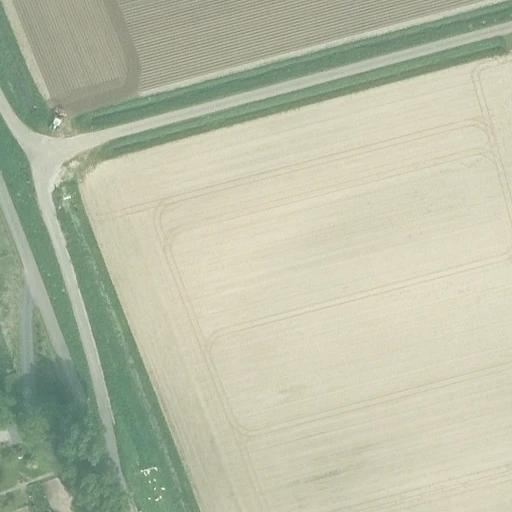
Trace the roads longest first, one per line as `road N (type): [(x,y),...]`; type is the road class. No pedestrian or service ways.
road 1 (unclassified): [(28,158),(511,22)]
road 2 (unclassified): [(131,511),(28,158)]
road 3 (unclassified): [(0,195),(126,511)]
road 4 (unknown): [(38,288),(26,315),(32,419),(94,511)]
